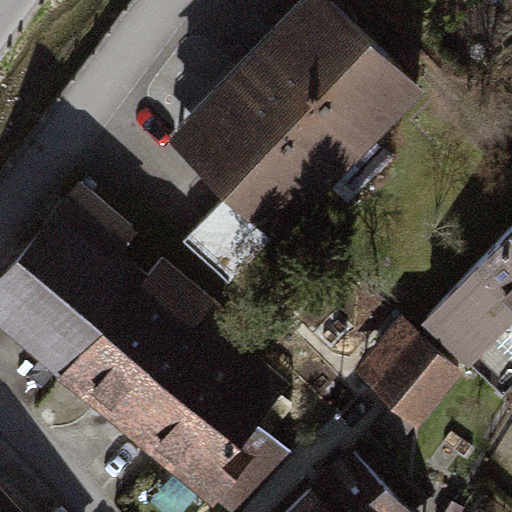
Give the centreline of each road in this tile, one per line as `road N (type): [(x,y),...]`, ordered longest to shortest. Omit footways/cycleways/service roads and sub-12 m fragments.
road 1 (residential): [(0,240),(187,0)]
road 2 (residential): [(0,405),(93,511)]
